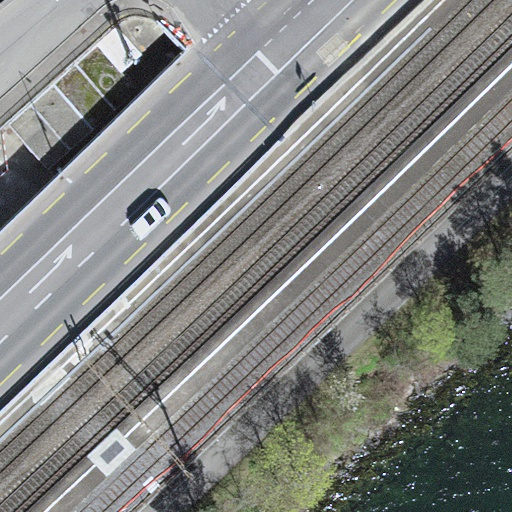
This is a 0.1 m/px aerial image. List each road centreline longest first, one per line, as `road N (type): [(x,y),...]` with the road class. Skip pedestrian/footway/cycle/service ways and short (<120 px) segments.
road 1 (track): [(172,511),(511,185)]
road 2 (primary): [(0,335),(306,33)]
